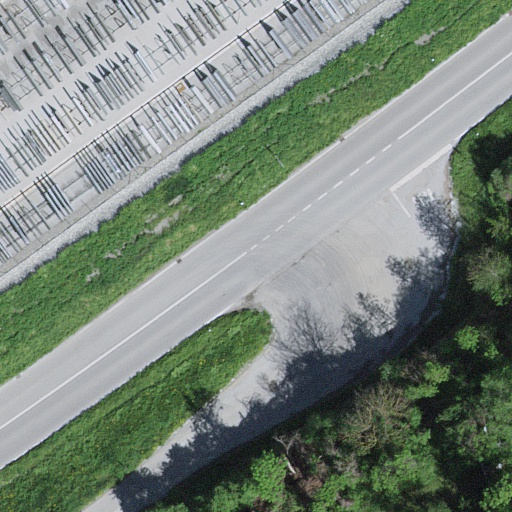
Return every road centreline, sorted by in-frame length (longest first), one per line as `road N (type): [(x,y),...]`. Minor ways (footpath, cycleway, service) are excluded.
road 1 (tertiary): [(0,428),(511,52)]
road 2 (track): [(109,511),(346,323),(382,272),(378,232),(343,179)]
